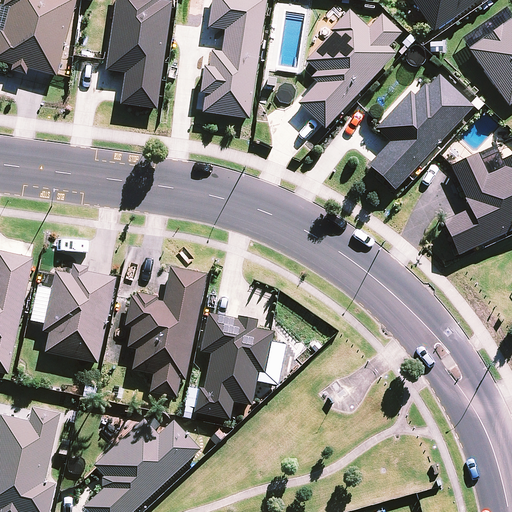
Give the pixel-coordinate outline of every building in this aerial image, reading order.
[(26,72),(55,80),(56,76),(76,0),(74,0),(4,0),(2,9),(8,11),(2,35),(0,34),(0,65),(11,68),(9,74),(25,78),(26,72)] [(155,112),(171,5),(159,3),(159,0),(114,0),(106,62),(104,73),(123,76),(119,107),(155,112)] [(248,121),(266,1),(262,0),(210,0),(206,31),(223,33),(220,55),(210,53),(208,70),(203,69),(198,97),(203,98),(201,115),(248,121)] [(409,0),(433,33),(480,0),(409,0)] [(296,106),(323,131),(394,56),(387,50),(400,35),(380,16),(366,31),(347,13),(328,33),(330,36),(304,64),(315,74),(309,80),(315,86),(296,106)] [(511,19),(511,18),(470,47),(466,50),(507,108),(511,104),(511,19)] [(393,194),(472,109),(438,77),(426,90),(423,87),(413,98),(409,94),(374,132),(388,144),(366,168),(393,194)] [(457,257),(511,231),(511,157),(500,163),(503,169),(486,177),(477,156),(448,169),(468,211),(441,224),(457,257)] [(0,375),(7,377),(32,261),(0,254),(0,375)] [(43,355),(96,366),(115,280),(112,280),(86,274),(87,269),(71,266),(69,277),(53,274),(53,276),(41,334),(47,336),(43,355)] [(201,298),(205,277),(168,270),(162,303),(155,302),(156,299),(135,295),(134,298),(129,297),(128,300),(123,329),(128,330),(124,350),(134,352),(130,372),(151,376),(148,395),(175,400),(178,382),(185,383),(201,298)] [(236,322),(207,316),(199,354),(209,356),(202,391),(198,390),(192,415),(227,422),(231,405),(250,408),(256,375),(264,377),(272,334),(269,333),(254,330),(255,323),(236,319),(236,322)] [(95,391),(83,388),(81,398),(93,400),(95,391)] [(63,405),(74,408),(76,399),(65,397),(63,405)] [(0,511),(47,511),(54,486),(42,484),(58,416),(30,409),(27,423),(0,417),(0,511)] [(133,511),(199,452),(172,423),(157,437),(142,421),(92,468),(95,471),(102,478),(101,479),(100,489),(101,491),(82,509),(84,511),(133,511)]
